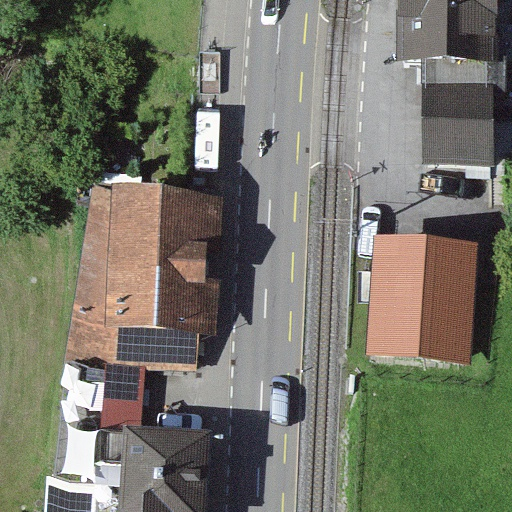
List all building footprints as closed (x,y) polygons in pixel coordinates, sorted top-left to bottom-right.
[(404,0),(403,70),(500,72),(501,0),(404,0)] [(495,97),(427,97),(426,175),(495,175),(495,97)] [(232,209),(90,199),(78,372),(201,381),(204,348),(222,350),(232,209)] [(476,256),(375,251),(369,368),(471,373),(476,256)] [(219,511),(222,449),(106,445),(103,511),(219,511)]
